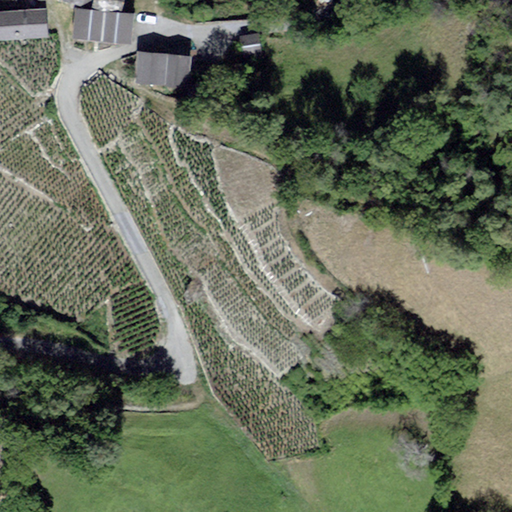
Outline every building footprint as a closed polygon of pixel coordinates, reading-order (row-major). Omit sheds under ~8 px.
[(62,0),(85,8),(88,0),(62,0)] [(44,12),(0,15),(0,40),(46,37),(44,12)] [(130,15),(75,13),(74,41),(129,43),(130,15)] [(264,39),(242,43),(247,62),(268,58),(264,39)] [(188,61),(138,57),(136,82),(186,86),(188,61)]
